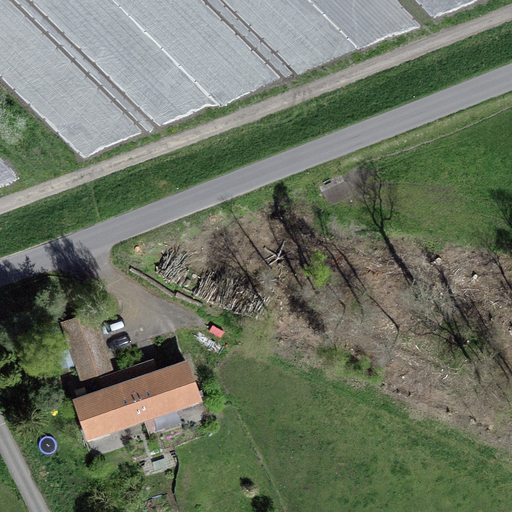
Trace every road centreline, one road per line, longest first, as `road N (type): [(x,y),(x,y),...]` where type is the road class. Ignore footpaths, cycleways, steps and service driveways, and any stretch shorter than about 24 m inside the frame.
road 1 (track): [(0,203),(511,8)]
road 2 (unclassified): [(0,267),(511,72)]
